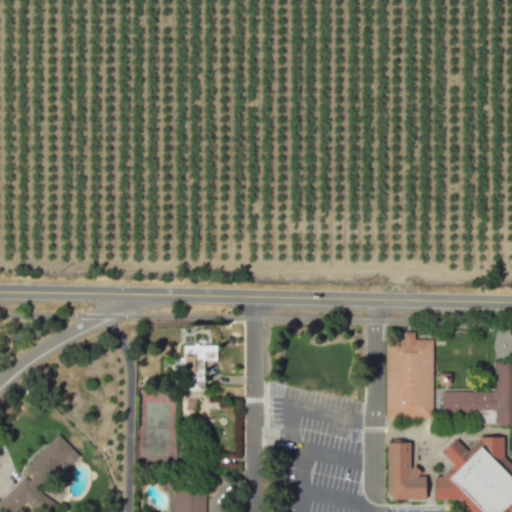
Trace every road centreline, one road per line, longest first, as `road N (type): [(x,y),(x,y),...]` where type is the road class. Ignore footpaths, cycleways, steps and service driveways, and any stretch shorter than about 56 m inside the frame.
road 1 (secondary): [(511,304),(0,292)]
road 2 (residential): [(254,511),(253,318),(260,298)]
road 3 (secondary): [(0,374),(30,348),(138,297)]
